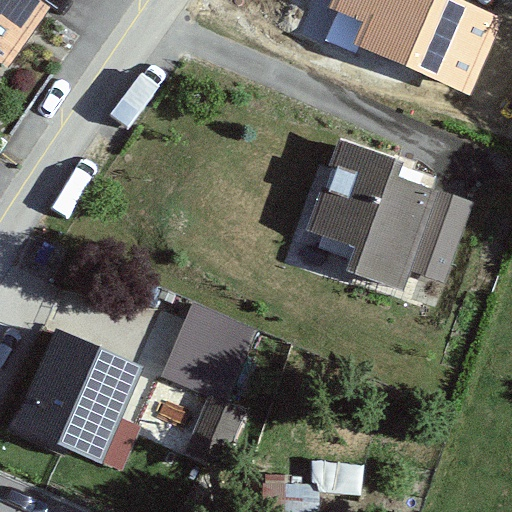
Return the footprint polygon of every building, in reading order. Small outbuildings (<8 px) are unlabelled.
[(0,0),(0,57),(16,69),(60,5),(52,0),(0,0)] [(499,21),(449,0),(336,0),(332,10),(362,22),(352,46),(468,94),(499,21)] [(468,202),(407,179),(414,160),(337,132),(301,227),(364,251),(355,275),(430,303),(468,202)] [(239,337),(159,311),(142,363),(222,389),(239,337)] [(105,463),(140,367),(55,336),(20,433),(105,463)] [(132,425),(204,458),(226,408),(154,376),(132,425)]
